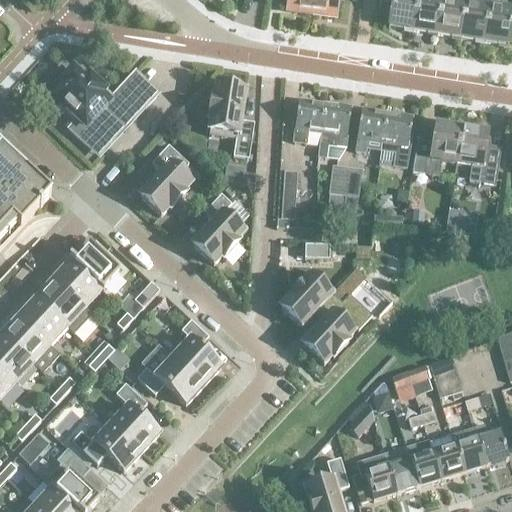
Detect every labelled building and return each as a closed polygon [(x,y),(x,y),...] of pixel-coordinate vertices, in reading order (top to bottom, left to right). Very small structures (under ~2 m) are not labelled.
[(311,17),(312,0),(287,0),(285,13),(311,17)] [(312,0),(311,17),(336,20),(339,1),(344,2),(343,0),(312,0)] [(379,0),(379,6),(392,8),(388,30),(408,33),(407,35),(412,36),(417,0),(379,0)] [(434,38),(436,38),(442,2),(431,0),(417,0),(412,36),(413,36),(413,34),(431,37),(431,39),(434,40),(434,38)] [(466,6),(459,44),(460,44),(460,42),(479,45),(478,47),(483,48),(490,0),(489,9),(466,6)] [(490,0),(483,48),(484,48),(484,46),(502,49),(502,51),(507,52),(511,22),(511,13),(500,11),(501,0),(490,0)] [(459,44),(466,6),(442,2),(436,38),(455,41),(455,43),(459,44)] [(113,102),(104,94),(85,77),(80,73),(76,77),(72,74),(62,84),(67,89),(52,105),(50,109),(50,115),(54,119),(58,119),(63,116),(65,114),(97,144),(100,141),(104,142),(111,134),(110,131),(117,123),(115,120),(118,116),(130,126),(157,97),(135,76),(113,102)] [(234,94),(226,93),(226,92),(223,92),(216,91),(214,102),(211,101),(208,123),(211,124),(209,139),(235,143),(232,161),(248,164),(254,128),(240,125),(242,113),(241,113),(244,95),(237,94),(234,93),(234,94)] [(322,138),(325,108),(298,105),(295,135),(294,147),(307,148),(308,137),(320,138),(322,138)] [(322,138),(320,138),(317,161),(338,164),(346,151),(347,141),(351,111),(325,108),(322,138)] [(382,148),(387,116),(361,112),(356,144),(358,144),(356,157),(366,158),(368,146),(382,148)] [(387,116),(382,148),(380,155),(394,157),(392,171),(404,173),(408,153),(413,121),(387,116)] [(456,169),(462,133),(436,129),(433,146),(417,143),(412,177),(438,182),(441,166),(456,169)] [(462,133),(456,169),(470,171),(468,187),(495,191),(501,157),(485,154),(487,138),(462,133)] [(147,208),(153,213),(153,214),(155,216),(155,215),(160,220),(168,212),(170,214),(185,198),(183,196),(190,188),(179,178),(188,169),(168,150),(151,169),(161,178),(139,201),(145,206),(144,206),(147,208)] [(0,252),(39,211),(39,212),(42,209),(41,208),(50,199),(0,151),(0,252)] [(242,186),(244,176),(244,172),(226,169),(225,182),(228,186),(233,187),(242,187),(242,186)] [(346,197),(348,172),(332,169),(328,208),(344,210),(345,206),(346,197)] [(346,197),(345,206),(345,200),(358,202),(363,173),(348,172),(346,197)] [(296,177),(284,176),(280,224),(293,225),(296,177)] [(207,265),(208,264),(213,269),(220,261),(223,263),(237,247),(235,245),(246,233),(226,214),(231,209),(220,199),(203,217),(213,226),(204,237),(192,250),(197,255),(199,257),(205,262),(207,265)] [(464,215),(449,213),(445,235),(460,237),(464,215)] [(403,224),(401,235),(421,235),(424,215),(414,214),(412,229),(403,229),(403,224)] [(401,235),(403,224),(402,220),(373,219),(372,234),(401,235)] [(69,264),(103,296),(104,295),(102,293),(119,275),(102,260),(106,256),(95,246),(92,250),(88,247),(72,265),(70,263),(69,264)] [(329,264),(329,251),(304,250),(304,263),(329,264)] [(103,296),(69,264),(68,265),(70,267),(54,285),(91,320),(92,319),(84,312),(101,295),(103,297),(103,296)] [(301,331),(314,318),(331,299),(334,296),(313,277),(302,289),(301,289),(292,299),(280,312),(285,317),(287,319),(293,325),(295,327),(301,331)] [(91,320),(54,285),(37,302),(34,299),(33,300),(74,338),(91,320)] [(159,295),(151,287),(134,305),(142,313),(159,295)] [(350,318),(331,299),(314,318),(323,326),(314,336),(314,337),(302,350),(307,354),(307,355),(309,357),(309,356),(315,362),(317,364),(318,364),(323,369),(330,361),(333,363),(347,347),(345,345),(353,337),(342,327),(350,318)] [(74,338),(33,300),(17,317),(16,317),(15,318),(50,350),(66,332),(74,339),(74,338)] [(148,327),(167,309),(157,300),(139,318),(148,327)] [(190,309),(184,316),(201,331),(208,323),(190,309)] [(116,328),(122,334),(132,323),(126,317),(116,328)] [(50,350),(15,318),(14,319),(15,319),(0,335),(0,337),(33,368),(50,350)] [(169,359),(203,391),(221,372),(199,352),(209,342),(190,325),(181,335),(186,340),(169,359)] [(131,329),(120,341),(128,349),(139,337),(131,329)] [(91,361),(105,340),(94,333),(80,353),(91,361)] [(511,350),(511,336),(497,343),(500,354),(511,350)] [(33,368),(0,337),(0,339),(2,341),(0,342),(0,372),(16,387),(33,368)] [(98,360),(104,366),(114,355),(108,349),(98,360)] [(503,364),(511,361),(511,350),(500,354),(503,364)] [(203,391),(169,359),(152,378),(146,373),(136,383),(155,400),(164,390),(166,392),(166,393),(168,395),(169,395),(185,410),(203,391)] [(104,366),(98,360),(88,371),(94,376),(104,366)] [(100,390),(120,368),(112,361),(93,383),(100,390)] [(432,380),(454,373),(450,361),(428,368),(432,380)] [(511,361),(503,364),(506,375),(511,373),(511,361)] [(407,378),(411,390),(429,383),(424,371),(407,378)] [(0,403),(16,387),(0,372),(0,403)] [(436,392),(458,385),(454,373),(432,380),(436,392)] [(411,390),(407,378),(391,384),(395,396),(396,395),(411,390)] [(59,392),(65,398),(75,388),(69,382),(59,392)] [(458,385),(436,392),(439,403),(461,396),(458,385)] [(107,426),(141,458),(159,439),(137,419),(147,409),(125,389),(115,399),(128,411),(111,429),(108,425),(107,426)] [(65,398),(59,392),(49,403),(55,409),(65,398)] [(74,394),(55,416),(62,422),(81,401),(74,394)] [(464,406),(467,415),(480,411),(477,402),(464,406)] [(418,414),(420,419),(423,429),(435,425),(430,410),(418,414)] [(348,432),(357,441),(373,425),(369,411),(348,432)] [(460,432),(491,423),(488,413),(457,422),(460,432)] [(24,429),(31,435),(41,425),(34,419),(24,429)] [(423,429),(420,419),(408,423),(411,432),(423,429)] [(141,458),(107,426),(90,445),(81,437),(71,447),(93,467),(102,457),(123,477),(141,458)] [(31,435),(24,429),(15,440),(21,446),(31,435)] [(39,431),(20,455),(28,461),(46,437),(39,431)] [(412,433),(413,444),(438,442),(437,431),(412,433)] [(454,450),(463,477),(485,471),(476,443),(472,431),(461,435),(465,447),(454,450)] [(476,443),(485,471),(508,464),(499,436),(476,443)] [(463,477),(454,450),(451,438),(428,446),(428,444),(428,445),(440,485),(463,477)] [(409,464),(418,491),(440,485),(428,445),(406,451),(409,464)] [(330,462),(341,459),(338,447),(327,451),(330,462)] [(44,486),(50,491),(72,511),(90,511),(99,503),(80,485),(90,474),(67,453),(56,465),(60,469),(44,486)] [(418,491),(409,464),(387,471),(384,459),(383,460),(395,499),(418,491)] [(395,499),(383,460),(356,468),(359,479),(351,482),(359,508),(372,504),(372,505),(395,499)] [(340,511),(339,509),(340,509),(336,496),(348,492),(340,463),(326,467),(331,484),(304,492),(310,511),(340,511)] [(0,478),(6,484),(16,473),(10,467),(0,478)] [(35,510),(36,511),(72,511),(50,491),(49,492),(51,493),(35,510)] [(36,511),(35,510),(27,503),(21,510),(22,511),(36,511)]
